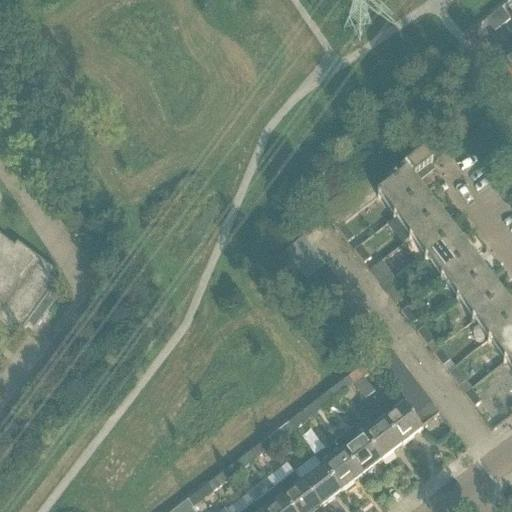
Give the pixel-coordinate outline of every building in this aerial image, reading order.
[(494,16),(493,16),(502,27),(509,22),(501,10),(494,16)] [(502,27),(493,16),(485,22),(494,33),(502,27)] [(511,53),(491,70),(490,71),(510,98),(511,96),(511,53)] [(387,161),(321,211),(328,220),(347,245),(355,239),(345,226),(377,201),(503,366),(511,377),(511,318),(405,179),(410,175),(414,180),(426,171),(432,167),(427,161),(423,155),(415,161),(408,166),(404,161),(398,152),(387,161)] [(40,321),(42,323),(43,321),(42,320),(52,305),(46,300),(55,288),(53,287),(60,278),(16,245),(14,249),(0,238),(0,199),(0,334),(12,343),(19,334),(20,334),(27,326),(33,331),(40,321)] [(284,253),(292,263),(310,249),(303,239),(284,253)] [(360,248),(353,252),(363,266),(370,261),(360,248)] [(292,263),(299,273),(318,258),(310,249),(292,263)] [(299,273),(306,282),(325,268),(318,258),(299,273)] [(377,267),(369,273),(379,287),(387,281),(391,278),(380,265),(377,267)] [(306,282),(314,292),(332,278),(325,268),(306,282)] [(314,292),(321,301),(339,287),(332,278),(314,292)] [(321,301),(328,311),(347,297),(339,287),(321,301)] [(391,289),(385,294),(395,307),(402,302),(391,289)] [(328,311),(335,320),(354,306),(347,297),(328,311)] [(335,320),(343,330),(361,316),(354,306),(335,320)] [(407,309),(400,314),(411,328),(417,323),(407,309)] [(343,330),(350,340),(369,326),(361,316),(343,330)] [(350,340),(357,349),(376,335),(369,326),(350,340)] [(423,330),(416,335),(427,348),(433,343),(423,330)] [(376,335),(357,349),(364,359),(383,345),(376,335)] [(369,364),(376,373),(394,359),(387,349),(369,364)] [(439,350),(432,355),(442,369),(449,364),(439,350)] [(376,373),(383,383),(402,369),(394,359),(376,373)] [(367,365),(348,380),(354,387),(372,373),(367,365)] [(383,383),(391,392),(409,378),(402,369),(383,383)] [(454,371),(448,376),(458,389),(465,384),(454,371)] [(391,392),(396,400),(398,402),(417,388),(409,378),(391,392)] [(340,386),(329,395),(334,402),(346,393),(340,386)] [(417,388),(398,402),(405,412),(424,397),(417,388)] [(470,391),(464,396),(474,409),(480,405),(470,391)] [(329,395),(316,404),(322,411),(334,402),(329,395)] [(424,397),(405,412),(413,421),(431,407),(424,397)] [(396,400),(376,416),(401,449),(422,433),(420,431),(413,421),(405,412),(398,402),(396,400)] [(413,421),(420,431),(439,417),(431,407),(413,421)] [(371,431),(362,438),(381,464),(401,449),(376,416),(367,423),(372,430),(371,431)] [(300,417),(288,426),(293,433),(305,424),(300,417)] [(288,426),(276,435),(281,442),(293,433),(288,426)] [(355,429),(334,445),(361,480),(381,464),(362,438),(355,429)] [(334,445),(314,460),(321,469),(341,495),(361,480),(334,445)] [(260,448),(248,457),(253,464),(265,455),(260,448)] [(248,457),(233,468),(238,475),(253,464),(248,457)] [(287,466),(266,482),(274,491),(289,511),(319,511),(320,511),(301,485),(293,475),(287,466)] [(321,469),(301,485),(320,511),(341,495),(321,469)] [(222,477),(207,488),(212,495),(227,484),(222,477)] [(207,488),(187,504),(192,511),(212,495),(207,488)] [(289,511),(274,491),(253,507),(257,511),(289,511)]
